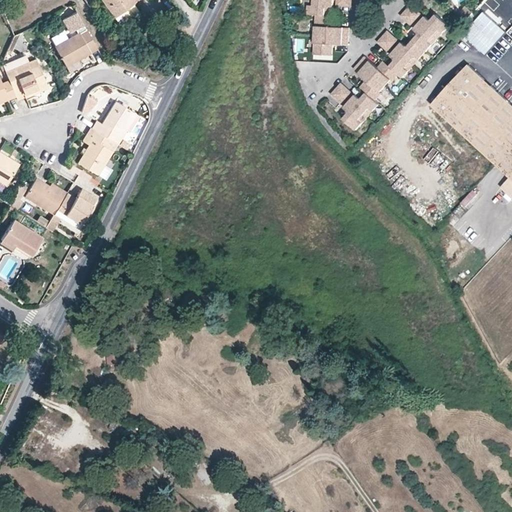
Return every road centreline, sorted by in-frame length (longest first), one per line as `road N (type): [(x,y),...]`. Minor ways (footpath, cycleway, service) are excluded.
road 1 (tertiary): [(168,100),(54,340)]
road 2 (residential): [(20,128),(67,115),(95,76),(168,100)]
